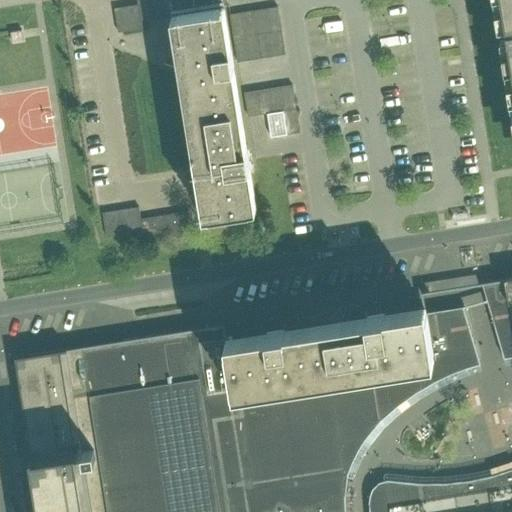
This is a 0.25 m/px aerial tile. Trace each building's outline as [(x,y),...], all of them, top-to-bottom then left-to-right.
[(141,20),(153,18),(149,0),(137,0),(138,4),(141,20)] [(149,0),(153,18),(165,16),(161,0),(149,0)] [(161,0),(165,16),(176,15),(174,0),(161,0)] [(174,0),(176,15),(188,13),(186,0),(174,0)] [(186,0),(188,13),(200,11),(198,0),(186,0)] [(198,0),(200,11),(212,9),(210,0),(198,0)] [(210,0),(212,9),(224,7),(223,0),(210,0)] [(511,0),(502,0),(511,62),(511,0)] [(142,27),(141,20),(138,4),(126,6),(130,29),(142,27)] [(118,31),(130,29),(126,6),(114,8),(118,31)] [(269,31),(281,30),(278,6),(265,8),(269,31)] [(257,33),(269,31),(265,8),(253,10),(257,33)] [(199,153),(201,165),(195,166),(187,172),(199,187),(204,186),(209,214),(250,208),(244,168),(250,167),(247,149),(241,150),(228,68),(234,67),(231,49),(225,50),(218,9),(177,15),(181,44),(176,45),(169,63),(179,66),(185,66),(187,77),(199,153)] [(245,35),(257,33),(253,10),(241,12),(245,35)] [(233,37),(245,35),(241,12),(229,14),(233,37)] [(269,31),(273,55),(285,53),(281,30),(269,31)] [(261,57),(273,55),(269,31),(257,33),(261,57)] [(249,59),(261,57),(257,33),(245,35),(249,59)] [(237,61),(249,59),(245,35),(233,37),(237,61)] [(283,109),(284,109),(296,107),(292,84),(279,86),(283,109)] [(271,111),(283,109),(279,86),(268,88),(271,111)] [(267,112),(271,111),(268,88),(256,90),(260,113),(267,112)] [(248,115),(260,113),(256,90),(244,92),(248,115)] [(284,109),(288,133),(299,131),(296,107),(284,109)] [(271,136),(288,133),(284,109),(283,109),(271,111),(267,112),(271,136)] [(140,218),(138,206),(126,208),(130,232),(141,230),(142,230),(140,218)] [(118,234),(130,232),(126,208),(114,210),(118,234)] [(106,236),(118,234),(114,210),(102,212),(106,236)] [(175,212),(179,236),(191,234),(190,224),(188,210),(175,212)] [(167,238),(179,236),(175,212),(164,214),(167,238)] [(156,240),(167,238),(164,214),(152,216),(156,240)] [(143,242),(156,240),(152,216),(140,218),(142,230),(141,230),(143,242)] [(504,277),(505,278),(490,281),(490,282),(483,283),(483,282),(482,282),(482,284),(483,284),(504,358),(511,356),(511,277),(509,278),(509,277),(504,277)] [(362,310),(355,307),(350,320),(350,324),(303,332),(302,331),(302,328),(293,317),(287,322),(286,321),(283,324),(284,328),(266,331),(267,337),(246,340),(228,343),(225,323),(215,325),(200,328),(200,327),(182,330),(182,329),(181,329),(182,333),(172,334),(172,332),(124,340),(123,338),(123,339),(67,348),(30,354),(16,357),(40,511),(345,511),(345,496),(348,473),(353,461),(358,450),(365,439),(379,422),(398,405),(416,392),(434,381),(453,372),(467,367),(480,363),(463,306),(426,311),(425,312),(385,318),(384,312),(367,315),(366,311),(362,309),(362,310)] [(511,511),(511,468),(492,475),(469,480),(445,482),(421,482),(396,480),(387,479),(379,482),(373,488),(370,494),(369,502),(370,511),(511,511)]
